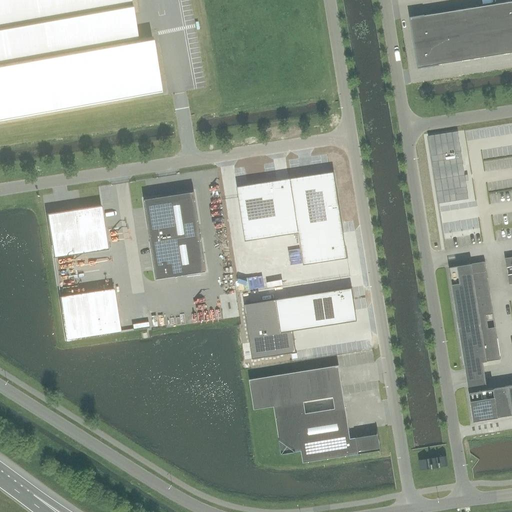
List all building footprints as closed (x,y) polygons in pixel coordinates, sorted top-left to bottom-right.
[(138,40),(130,0),(0,0),(0,120),(133,97),(132,88),(160,83),(157,68),(155,68),(152,55),(155,54),(152,37),(138,40)] [(511,1),(425,15),(425,14),(420,15),(421,16),(411,18),(411,23),(412,28),(412,33),(413,38),(415,48),(416,53),(417,58),(418,63),(419,68),(439,65),(439,64),(511,52),(511,1)] [(428,136),(439,203),(469,199),(458,131),(428,136)] [(324,173),(290,178),(299,233),(304,265),(348,258),(337,188),(334,188),(331,178),(324,179),(324,173)] [(246,241),(299,233),(290,178),(254,184),(254,186),(243,189),(245,196),(239,197),(246,241)] [(192,194),(142,202),(154,282),(204,274),(192,194)] [(108,249),(101,206),(47,214),(54,257),(108,249)] [(493,314),(485,261),(449,267),(463,355),(474,421),(511,415),(511,385),(487,389),(483,362),(501,359),(501,358),(487,361),(480,316),(493,314)] [(114,288),(60,296),(67,339),(120,331),(114,288)] [(345,312),(352,311),(352,300),(354,299),(352,288),(244,304),(253,359),(280,354),(280,352),(290,349),(289,342),(295,341),(293,331),(347,322),(345,312)] [(356,437),(357,441),(351,442),(344,395),(339,365),(250,379),(254,409),(274,406),(282,454),(302,451),(303,462),(381,450),(378,434),(377,434),(356,437)] [(448,465),(447,455),(419,460),(421,470),(448,465)]
